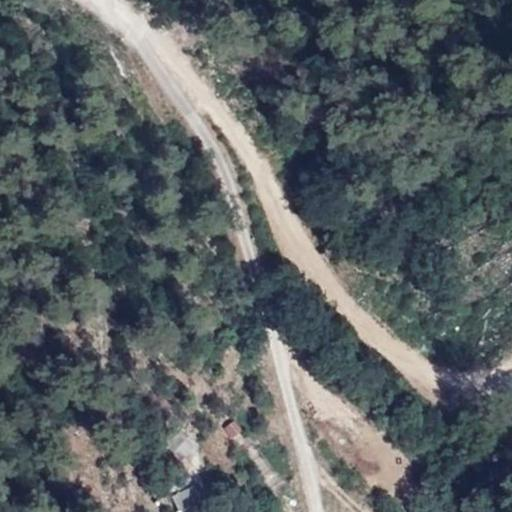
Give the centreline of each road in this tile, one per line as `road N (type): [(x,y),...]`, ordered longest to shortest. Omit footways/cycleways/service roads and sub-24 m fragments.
road 1 (residential): [(148,43),(239,253),(315,511)]
road 2 (unclassified): [(511,359),(455,374),(378,341),(273,222),(238,150),(189,91)]
road 3 (track): [(189,91),(95,0)]
